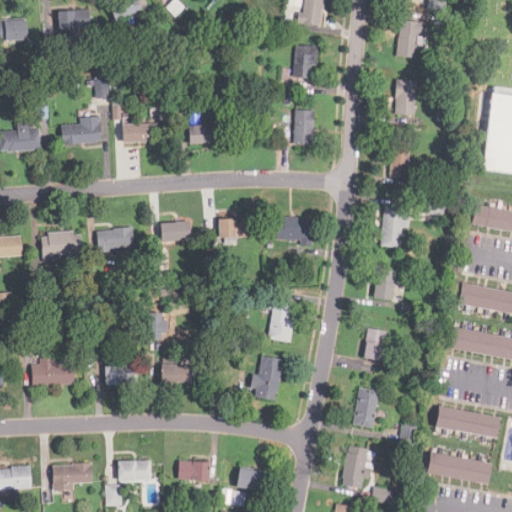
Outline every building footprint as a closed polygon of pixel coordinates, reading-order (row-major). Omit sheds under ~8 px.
[(115,0),(109,3),(116,20),(143,8),(139,0),(115,0)] [(175,15),(183,7),(176,0),(173,0),(167,7),(175,15)] [(301,0),(298,26),(319,29),(322,0),(301,0)] [(89,26),(87,9),(56,13),(58,30),(89,26)] [(27,19),(0,20),(0,42),(29,39),(27,19)] [(418,59),(422,23),(399,20),(395,56),(418,59)] [(293,79),(314,79),(314,45),(293,45),(293,79)] [(108,97),(107,78),(94,78),(94,97),(108,97)] [(414,81),(394,81),(394,115),(414,115),(414,81)] [(495,93),(511,95),(511,172),(486,169),(495,93)] [(312,111),(293,111),(293,146),(312,146),(312,111)] [(62,145),(100,142),(99,117),(78,118),(78,124),(61,125),(62,145)] [(0,131),(0,150),(39,151),(40,128),(29,128),(29,121),(16,121),(16,131),(0,131)] [(163,124),(119,124),(119,144),(163,144),(163,124)] [(218,126),(185,126),(185,144),(218,144),(218,126)] [(409,143),(390,141),(387,178),(406,180),(409,143)] [(511,211),(476,204),(472,224),(511,232),(511,211)] [(400,229),(407,229),(408,207),(382,206),(380,247),(400,247),(400,229)] [(277,217),(277,240),(302,240),(302,244),(313,244),(313,217),(277,217)] [(251,218),(220,218),(220,237),(251,237),(251,218)] [(191,222),(161,222),(161,240),(191,240),(191,222)] [(132,250),(132,229),(98,229),(98,250),(132,250)] [(41,233),(42,260),(58,260),(58,255),(81,255),(80,231),(41,233)] [(0,256),(23,256),(23,236),(0,236),(0,256)] [(394,270),(376,268),(373,297),(391,299),(394,270)] [(511,314),(511,292),(462,283),(458,305),(511,314)] [(292,342),(296,302),(273,299),(269,339),(292,342)] [(361,357),(379,360),(385,330),(367,327),(361,357)] [(511,337),(453,328),(450,349),(511,359),(511,337)] [(276,399),(284,359),(259,355),(252,395),(276,399)] [(54,363),(54,358),(39,359),(39,364),(32,365),(32,385),(75,385),(75,363),(54,363)] [(193,364),(163,364),(163,383),(193,383),(193,364)] [(106,384),(138,384),(138,365),(106,365),(106,384)] [(351,424),(371,427),(378,391),(358,387),(351,424)] [(437,427),(500,438),(503,417),(440,407),(437,427)] [(484,483),(488,462),(426,452),(423,473),(484,483)] [(151,460),(119,460),(119,480),(151,480),(151,460)] [(210,460),(180,460),(180,479),(210,479),(210,460)] [(74,482),(92,482),(92,463),(53,463),(53,489),(74,489),(74,482)] [(0,490),(32,489),(31,466),(0,467),(0,490)] [(271,471),(240,468),(238,487),(269,491),(271,471)] [(105,505),(120,505),(120,484),(104,484),(105,505)] [(370,500),(391,503),(393,488),(372,485),(370,500)] [(244,505),(245,491),(222,489),(221,503),(244,505)]
